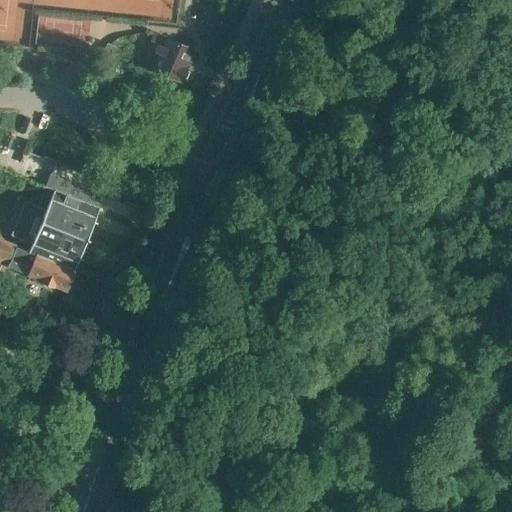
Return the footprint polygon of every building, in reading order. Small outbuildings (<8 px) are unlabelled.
[(155,32),(155,34),(152,41),(160,44),(156,51),(160,53),(154,68),(182,81),(195,49),(155,32)] [(130,62),(115,56),(111,63),(127,69),(130,62)] [(174,93),(179,83),(169,78),(164,88),(174,93)] [(70,219),(91,227),(105,195),(72,181),(72,182),(52,173),(46,186),(40,201),(48,204),(47,207),(71,217),(70,219)] [(74,269),(91,227),(70,219),(71,217),(47,207),(48,206),(42,204),(37,204),(32,205),(28,208),(23,212),(20,216),(19,220),(18,224),(18,229),(19,233),(21,237),(24,241),(27,244),(31,246),(29,250),(74,269)] [(10,261),(17,245),(0,238),(0,257),(2,259),(10,262),(10,261)] [(74,269),(29,250),(17,245),(10,261),(17,264),(18,261),(24,263),(20,272),(65,290),(74,269)]
